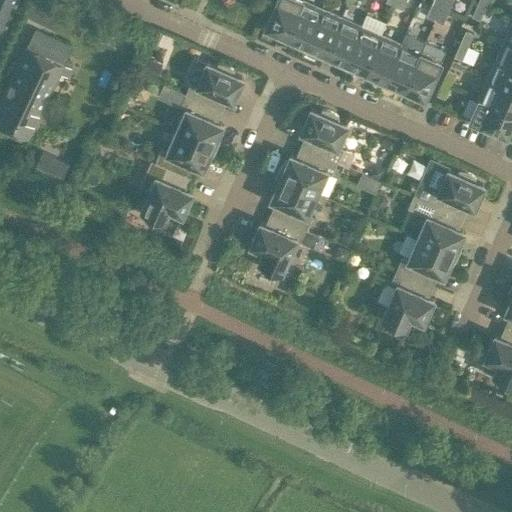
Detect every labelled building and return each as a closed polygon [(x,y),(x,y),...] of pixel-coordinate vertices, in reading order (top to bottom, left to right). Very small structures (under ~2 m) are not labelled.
[(0,0),(0,24),(3,26),(14,0),(0,0)] [(275,0),(264,25),(284,35),(299,0),(275,0)] [(320,7),(304,0),(299,0),(284,35),(304,43),(320,7)] [(441,0),(439,6),(448,9),(451,0),(441,0)] [(55,1),(44,23),(58,30),(69,7),(55,1)] [(433,19),(439,6),(431,2),(425,15),(433,19)] [(480,18),(485,6),(476,2),(471,15),(480,18)] [(442,22),(448,9),(439,6),(433,19),(442,22)] [(324,52),(340,16),(320,7),(304,43),(324,52)] [(344,61),(363,70),(380,33),(385,22),(365,13),(360,24),(344,61)] [(360,24),(340,16),(324,52),(344,61),(360,24)] [(464,28),(459,41),(467,45),(473,32),(464,28)] [(403,87),(419,51),(424,39),(405,30),(399,42),(383,78),(403,87)] [(399,42),(380,33),(363,70),(383,78),(399,42)] [(495,58),(511,65),(511,41),(504,38),(495,58)] [(424,39),(419,51),(403,87),(423,96),(445,48),(424,39)] [(462,58),(467,45),(459,41),(453,54),(462,58)] [(63,63),(28,46),(0,103),(0,122),(28,136),(63,63)] [(150,58),(144,73),(156,78),(162,63),(150,58)] [(486,77),(511,88),(511,65),(495,58),(486,77)] [(190,80),(185,92),(217,106),(222,95),(232,100),(242,76),(232,72),(233,69),(231,67),(230,66),(227,64),(225,63),(224,63),(221,62),(219,62),(217,61),(216,64),(206,60),(196,82),(190,80)] [(447,67),(441,81),(450,85),(456,71),(447,67)] [(478,97),(511,112),(511,88),(486,77),(478,97)] [(450,85),(441,81),(436,93),(444,97),(450,85)] [(185,107),(175,129),(216,147),(217,143),(219,139),(219,136),(219,134),(219,131),(218,130),(222,122),(212,118),(217,106),(185,92),(179,105),(185,107)] [(511,112),(478,97),(469,117),(505,134),(511,118),(511,112)] [(309,134),(304,145),(336,159),(342,147),(336,145),(346,122),(336,118),(337,115),(336,113),(334,112),(330,110),(328,109),(325,108),(321,108),(320,111),(310,106),(299,130),(309,134)] [(215,149),(216,147),(175,129),(166,150),(160,148),(154,160),(187,175),(192,163),(202,168),(205,160),(206,160),(208,159),(210,156),(212,154),(213,152),(215,149)] [(275,173),(316,191),(325,170),(331,172),(336,159),(304,145),(299,157),(289,152),(286,160),(284,159),(282,162),(279,165),(277,168),(276,171),(275,173)] [(70,162),(43,149),(35,165),(62,178),(70,162)] [(182,186),(187,175),(154,160),(150,158),(139,183),(149,188),(140,207),(144,208),(143,212),(143,213),(147,215),(150,217),(152,218),(155,218),(158,219),(160,215),(164,217),(168,208),(181,214),(192,190),(182,186)] [(433,161),(423,184),(431,188),(425,199),(458,213),(463,202),(473,207),(483,183),(473,179),(474,176),(473,174),(471,173),(469,172),(467,171),(465,170),(463,169),(460,169),(458,169),(457,171),(433,161)] [(379,178),(383,168),(374,164),(369,174),(379,178)] [(279,202),(274,213),(306,227),(312,215),(306,212),(316,191),(275,173),(274,175),(273,178),(272,181),(272,183),(271,186),(271,189),(273,190),(269,197),(279,202)] [(426,214),(416,236),(457,254),(458,251),(459,249),(460,246),(460,242),(460,238),(459,237),(463,229),(453,225),(458,213),(425,199),(412,193),(407,206),(426,214)] [(376,203),(380,205),(383,204),(385,200),(384,196),(380,194),(376,196),(374,200),(376,203)] [(281,269),(295,237),(312,245),(318,233),(306,227),(274,213),(269,224),(259,220),(249,243),(262,249),(258,259),(262,261),(260,264),(262,266),(265,268),(268,269),(271,271),(276,271),(277,268),(281,269)] [(352,246),(357,233),(346,228),(340,241),(352,246)] [(456,256),(457,254),(416,236),(407,257),(401,255),(396,267),(428,281),(433,270),(443,275),(446,267),(447,267),(450,265),(453,262),(455,259),(456,256)] [(334,256),(344,261),(349,250),(339,245),(334,256)] [(423,293),(428,281),(396,267),(390,280),(395,282),(381,314),(385,316),(384,319),(387,322),(391,324),(394,325),(399,326),(401,323),(405,324),(409,315),(422,321),(433,297),(423,293)] [(511,327),(508,326),(503,337),(494,333),(483,356),(485,357),(481,366),(496,373),(494,377),(497,379),(499,380),(501,381),(504,383),(507,383),(510,384),(511,380),(511,327)]
